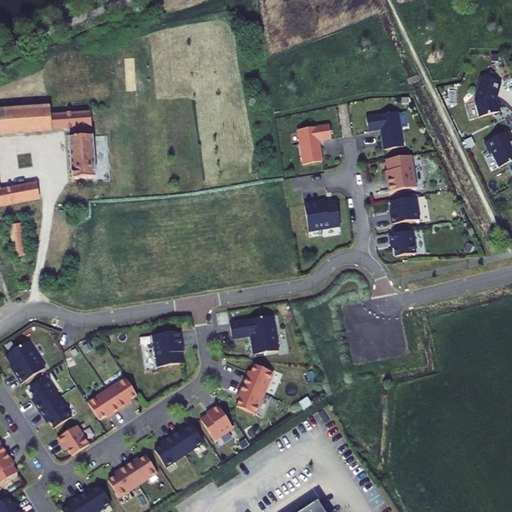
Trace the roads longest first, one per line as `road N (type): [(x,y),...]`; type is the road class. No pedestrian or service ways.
road 1 (residential): [(56,476),(199,381),(205,359),(197,302)]
road 2 (residential): [(0,330),(42,309),(91,319),(197,302)]
road 3 (residential): [(360,257),(377,270),(387,303),(511,274)]
road 4 (residential): [(197,302),(304,285),(332,262),(360,257)]
